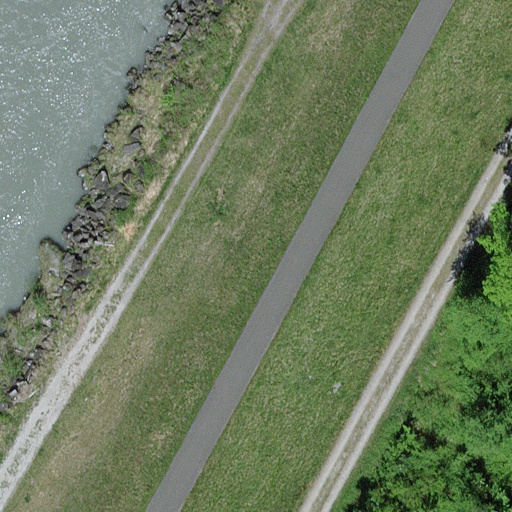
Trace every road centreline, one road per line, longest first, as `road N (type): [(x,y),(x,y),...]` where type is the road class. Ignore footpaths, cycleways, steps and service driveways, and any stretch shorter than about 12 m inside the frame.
road 1 (track): [(152,511),(432,0)]
road 2 (track): [(271,0),(201,178),(4,511)]
road 3 (track): [(511,185),(339,511)]
